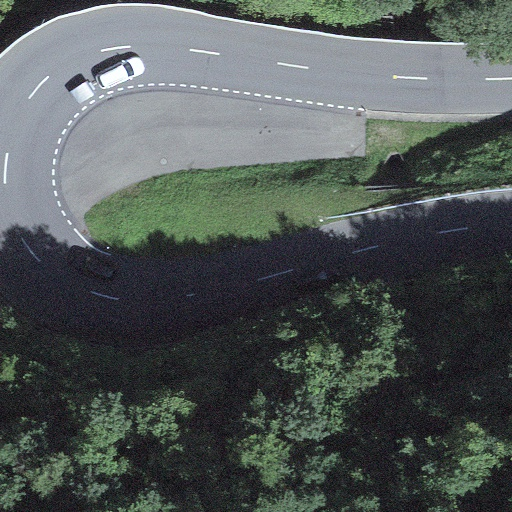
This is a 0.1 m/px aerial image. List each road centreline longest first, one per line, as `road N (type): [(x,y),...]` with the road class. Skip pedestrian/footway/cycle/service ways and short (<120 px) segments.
road 1 (secondary): [(511,224),(364,249),(194,297),(129,302),(77,289),(36,261),(7,215),(0,181)]
road 2 (secondary): [(0,150),(15,108),(45,73),(104,46),(162,44),(386,77),(511,79)]
